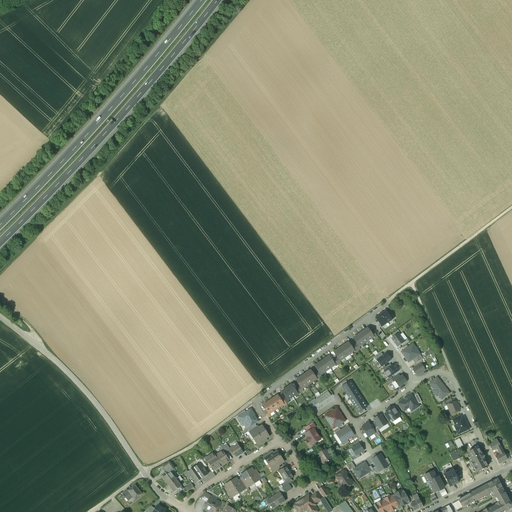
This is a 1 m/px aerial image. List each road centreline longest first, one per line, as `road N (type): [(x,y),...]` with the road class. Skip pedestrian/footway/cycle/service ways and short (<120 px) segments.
road 1 (track): [(0,272),(248,0)]
road 2 (motorway): [(0,241),(215,0)]
road 3 (motorway): [(198,0),(0,221)]
road 4 (unclassified): [(141,469),(85,391),(0,317)]
road 5 (track): [(511,208),(388,300)]
road 6 (residential): [(498,474),(451,375),(416,382)]
road 7 (residential): [(367,317),(253,401)]
road 8 (track): [(253,401),(143,473)]
